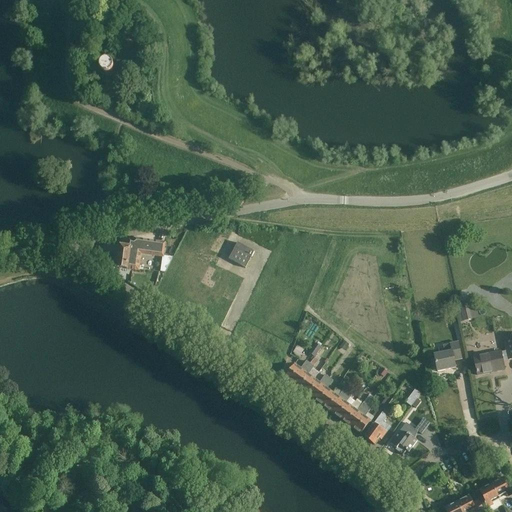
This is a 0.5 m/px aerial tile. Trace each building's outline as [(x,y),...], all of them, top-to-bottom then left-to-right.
[(109,65),(108,65),(106,65),(105,66),(104,67),(103,68),(102,69),(102,71),(102,73),(103,74),(105,75),(106,76),(107,76),(109,76),(110,76),(111,76),(112,75),(112,74),(113,73),(113,72),(113,70),(113,68),(111,67),(110,66),(109,65)] [(121,246),(118,268),(139,270),(141,252),(146,253),(146,254),(154,255),(164,256),(166,244),(155,243),(136,240),(134,241),(130,241),(129,248),(121,246)] [(228,259),(246,269),(254,252),(237,243),(228,259)] [(464,321),(472,319),(469,305),(461,306),(464,321)] [(507,351),(474,358),(478,376),(505,370),(503,360),(509,359),(509,360),(511,359),(511,336),(504,338),(507,351)] [(315,343),(309,353),(315,357),(322,347),(315,343)] [(445,353),(434,355),(438,373),(457,369),(455,361),(462,359),(458,343),(443,346),(445,353)] [(295,386),(305,393),(314,379),(309,375),(315,367),(314,367),(318,361),(315,358),(310,364),(311,365),(295,386)] [(286,379),(295,386),(311,365),(310,364),(307,361),(301,369),(296,365),(286,379)] [(305,393),(314,399),(330,378),(325,375),(320,383),(314,379),(305,393)] [(314,399),(323,406),(333,393),(328,389),(333,381),(330,378),(314,399)] [(405,402),(415,389),(408,384),(397,398),(409,407),(410,406),(405,402)] [(323,406),(332,413),(348,392),(344,390),(339,397),(333,393),(323,406)] [(415,390),(406,403),(412,407),(413,406),(418,399),(421,395),(415,390)] [(332,413),(342,420),(351,407),(346,403),(352,395),(348,392),(332,413)] [(418,399),(413,406),(416,409),(421,402),(418,399)] [(342,420),(351,427),(367,406),(364,404),(357,411),(351,407),(342,420)] [(351,427),(360,434),(370,421),(365,417),(371,409),(367,406),(351,427)] [(374,424),(365,437),(375,444),(380,439),(381,440),(387,433),(391,427),(390,426),(384,422),(386,419),(386,415),(383,413),(374,424)] [(422,435),(431,423),(424,418),(415,430),(422,435)] [(418,432),(406,423),(391,444),(397,448),(395,450),(403,456),(407,450),(409,452),(417,441),(415,439),(418,432)] [(493,485),(500,500),(507,496),(508,497),(511,495),(511,491),(509,486),(507,487),(503,480),(493,485)] [(483,499),(489,511),(491,511),(503,506),(500,500),(493,485),(481,491),(485,499),(483,499)] [(469,498),(458,503),(462,511),(484,511),(479,500),(472,503),(469,498)] [(447,511),(462,511),(458,503),(446,509),(447,511)]
